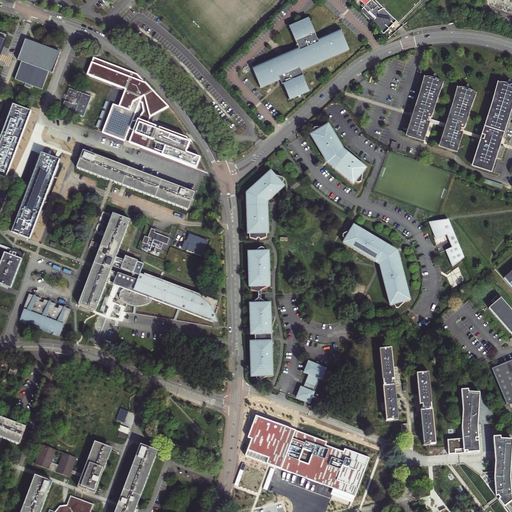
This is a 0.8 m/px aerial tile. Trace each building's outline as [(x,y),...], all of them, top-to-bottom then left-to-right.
[(358,0),(365,7),(360,11),(381,32),(393,24),(381,10),(378,11),(378,5),(379,4),(374,0),(358,0)] [(396,22),(377,0),(374,0),(379,4),(378,5),(378,11),(381,10),(393,24),(381,32),(383,34),(396,22)] [(278,58),(252,69),(261,88),(280,80),(281,81),(282,83),(282,85),(283,84),(290,100),(309,92),(301,74),(302,74),(301,71),(348,51),(347,48),(342,36),(339,32),(318,41),(309,20),(290,29),(299,49),(287,54),(278,58)] [(19,62),(23,63),(16,81),(26,84),(25,87),(32,89),(33,87),(42,90),(49,73),(53,74),(61,53),(53,50),(50,58),(46,57),(46,56),(47,55),(47,54),(47,53),(46,52),(46,51),(45,50),(44,49),(43,49),(42,49),(41,49),(40,49),(39,49),(38,49),(37,49),(37,50),(36,51),(36,53),(32,51),(35,43),(27,40),(19,62)] [(35,43),(32,51),(36,53),(36,51),(37,50),(37,49),(38,49),(39,49),(40,49),(41,49),(42,49),(43,49),(44,49),(45,50),(46,51),(46,52),(47,53),(47,54),(47,55),(46,56),(46,57),(50,58),(53,50),(35,43)] [(134,73),(93,58),(87,75),(122,88),(126,90),(119,106),(114,104),(102,132),(104,133),(125,141),(130,129),(134,131),(129,143),(204,173),(208,174),(206,171),(191,140),(169,131),(168,131),(155,126),(146,122),(149,116),(160,109),(161,111),(168,107),(166,105),(139,76),(134,73)] [(425,78),(424,77),(421,88),(419,88),(411,113),(413,114),(417,115),(416,118),(413,117),(409,132),(413,133),(412,135),(413,136),(414,136),(416,137),(417,137),(418,137),(419,137),(419,136),(424,137),(428,122),(427,122),(428,119),(429,119),(430,119),(431,119),(431,118),(432,117),(438,98),(443,84),(441,83),(442,82),(439,81),(435,79),(434,81),(433,80),(433,78),(428,78),(426,77),(425,78)] [(482,138),(477,154),(481,155),(481,157),(481,158),(482,159),(482,160),(483,160),(484,161),(485,161),(487,161),(488,160),(489,158),(493,159),(495,154),(501,156),(504,144),(500,142),(497,141),(498,137),(501,138),(503,134),(504,135),(511,109),(511,105),(511,106),(511,105),(511,82),(509,81),(504,80),(500,80),(498,79),(492,100),(482,132),(485,133),(484,137),(482,136),(481,137),(480,137),(482,138)] [(84,117),(91,96),(70,88),(67,96),(71,98),(69,103),(65,101),(62,109),(84,117)] [(459,89),(457,88),(454,99),(453,98),(444,124),(446,124),(450,125),(449,129),(446,128),(442,143),(446,144),(446,146),(447,147),(449,148),(450,148),(451,148),(452,148),(452,146),(457,148),(461,133),(460,132),(461,129),(462,129),(463,129),(464,129),(464,128),(465,128),(476,94),(474,94),(475,93),(473,92),(468,90),(467,91),(466,91),(466,89),(461,88),(459,88),(459,89)] [(13,106),(0,140),(0,176),(5,179),(5,178),(7,174),(16,151),(30,113),(13,106)] [(149,116),(146,122),(155,126),(161,111),(160,109),(149,116)] [(431,119),(432,117),(431,118),(431,119),(430,119),(429,119),(428,119),(427,122),(428,122),(424,137),(419,136),(419,137),(418,137),(417,137),(416,137),(414,136),(413,136),(412,135),(413,133),(409,132),(413,117),(416,118),(417,115),(413,114),(406,135),(424,141),(430,123),(431,119)] [(450,125),(446,124),(445,127),(439,146),(457,152),(465,128),(464,128),(464,129),(463,129),(462,129),(461,129),(460,132),(461,133),(457,148),(452,146),(452,148),(451,148),(450,148),(449,148),(447,147),(446,146),(446,144),(442,143),(446,128),(449,129),(450,125)] [(350,186),(353,184),(357,185),(359,182),(360,175),(364,171),(346,155),(345,156),(340,152),(337,147),(339,146),(326,126),(322,128),(312,128),(311,130),(311,135),(309,136),(323,160),(324,159),(327,163),(330,166),(329,168),(350,186)] [(392,142),(390,149),(396,151),(398,144),(392,142)] [(111,181),(113,182),(188,210),(191,201),(194,193),(83,151),(81,158),(77,168),(110,181),(111,181)] [(491,165),(493,159),(489,158),(488,160),(487,161),(485,161),(484,161),(483,160),(482,160),(482,159),(481,158),(481,157),(481,155),(477,154),(474,160),(491,165)] [(19,235),(29,239),(47,191),(56,167),(59,161),(49,157),(42,155),(31,183),(30,185),(29,187),(12,233),(19,235)] [(268,232),(267,205),(266,205),(265,200),(269,197),(270,198),(284,185),(282,183),(284,180),(283,178),(275,175),(271,170),(251,187),(252,189),(249,192),(249,196),(247,197),(247,232),(251,232),(251,235),(256,238),(257,236),(259,236),(260,238),(265,235),(265,232),(268,232)] [(191,181),(190,184),(187,183),(185,187),(194,191),(197,184),(191,181)] [(110,274),(111,270),(137,280),(139,274),(143,264),(137,262),(137,261),(125,257),(117,254),(130,221),(122,218),(113,214),(94,264),(93,266),(93,268),(79,305),(89,308),(96,311),(110,274)] [(447,234),(447,236),(453,247),(447,250),(454,266),(465,257),(448,219),(429,223),(435,235),(437,235),(437,236),(439,235),(440,237),(447,234)] [(354,228),(352,232),(342,237),(341,239),(345,243),(344,246),(376,265),(377,263),(381,265),(382,269),(380,269),(380,270),(388,306),(391,305),(395,310),(397,310),(402,305),(404,302),(408,301),(398,257),(396,257),(395,254),(392,253),(393,251),(354,228)] [(169,239),(161,236),(160,239),(153,236),(154,233),(155,230),(151,229),(147,238),(144,237),(141,243),(160,250),(163,244),(167,246),(169,239)] [(203,240),(185,233),(183,240),(186,242),(182,250),(197,255),(203,240)] [(0,247),(10,251),(9,255),(15,257),(16,254),(13,253),(14,251),(12,250),(0,245),(0,247)] [(269,304),(262,300),(262,296),(262,295),(262,289),(269,285),(270,285),(270,268),(269,251),(265,251),(264,247),(261,247),(254,252),(248,252),(249,286),(251,286),(251,289),(259,292),(259,298),(252,304),(250,304),(251,335),(255,335),(255,343),(251,343),(253,378),(256,378),(259,383),(268,377),(273,377),(272,343),(270,343),(270,339),(270,335),(272,335),(271,304),(269,304)] [(0,264),(0,284),(1,284),(8,287),(10,288),(21,260),(15,257),(9,255),(4,253),(0,264)] [(111,270),(110,274),(116,277),(113,284),(119,287),(124,289),(122,290),(120,292),(120,294),(119,295),(120,298),(121,300),(122,301),(125,303),(131,305),(135,306),(136,306),(138,306),(142,306),(147,305),(149,304),(150,303),(152,301),(152,300),(178,310),(196,317),(215,324),(216,322),(219,324),(218,319),(217,317),(220,309),(218,308),(220,303),(148,275),(147,275),(146,277),(139,274),(137,280),(111,270)] [(72,310),(69,309),(67,308),(67,309),(65,308),(65,307),(60,306),(59,309),(55,307),(57,304),(52,302),(51,303),(50,302),(50,301),(45,300),(44,303),(40,302),(41,298),(37,297),(36,297),(35,296),(30,294),(23,313),(24,313),(23,317),(21,320),(20,319),(19,322),(61,339),(62,335),(61,335),(62,331),(64,328),(65,329),(72,310)] [(511,306),(503,297),(502,298),(496,303),(492,307),(511,329),(511,306)] [(396,405),(391,349),(379,350),(381,377),(374,378),(375,387),(376,387),(382,387),(386,420),(391,420),(397,419),(396,405)] [(511,360),(495,367),(510,402),(511,401),(511,360)] [(304,389),(299,399),(309,403),(319,379),(322,379),(326,369),(309,362),(305,373),(309,375),(304,389)] [(17,369),(11,367),(9,374),(15,376),(17,369)] [(435,444),(428,373),(416,374),(419,410),(423,445),(428,445),(435,444)] [(17,381),(11,379),(5,392),(12,395),(17,381)] [(468,390),(461,390),(464,430),(464,441),(449,441),(448,455),(478,456),(479,393),(468,393),(468,390)] [(128,412),(121,409),(116,420),(124,423),(128,412)] [(7,420),(0,417),(0,437),(1,438),(3,438),(19,445),(23,435),(26,427),(7,420)] [(345,450),(344,452),(325,446),(326,442),(300,433),(282,426),(281,426),(256,417),(250,432),(248,438),(252,439),(246,457),(248,458),(266,465),(333,488),(331,495),(352,503),(369,458),(345,450)] [(127,434),(129,429),(120,426),(118,431),(127,434)] [(499,437),(493,438),(494,462),(495,472),(495,481),(490,481),(484,473),(479,475),(496,497),(507,511),(511,511),(511,507),(511,501),(506,478),(511,440),(500,440),(499,437)] [(95,442),(82,474),(82,476),(81,477),(77,487),(86,491),(95,494),(112,448),(109,447),(95,442)] [(55,450),(43,445),(36,465),(69,477),(71,473),(72,470),(76,458),(64,453),(59,466),(51,464),(55,450)] [(151,449),(140,445),(119,503),(118,505),(117,507),(115,511),(137,511),(135,511),(138,502),(148,476),(157,451),(151,449)] [(495,472),(484,473),(490,481),(495,481),(495,472)] [(35,476),(21,511),(40,511),(44,503),(52,482),(45,479),(35,476)] [(63,508),(58,507),(55,511),(50,510),(48,511),(90,511),(94,505),(82,501),(70,496),(67,505),(66,505),(63,508)]
